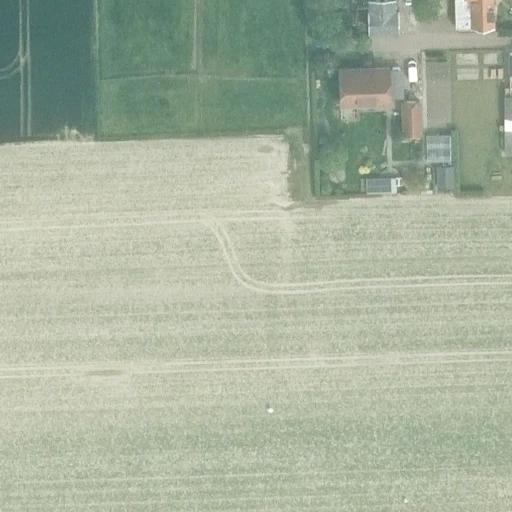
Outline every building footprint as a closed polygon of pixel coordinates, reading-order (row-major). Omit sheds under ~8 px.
[(397,5),(394,5),(394,0),(369,0),(369,6),(357,6),(357,18),(369,18),(369,28),(398,27),(397,5)] [(452,0),(453,25),(492,24),(491,0),(452,0)] [(339,69),(340,103),(390,102),(389,67),(339,69)] [(402,100),(403,132),(419,132),(418,100),(402,100)] [(428,124),(431,150),(451,147),(448,122),(428,124)] [(404,166),(373,165),(372,181),(404,182),(404,166)]
